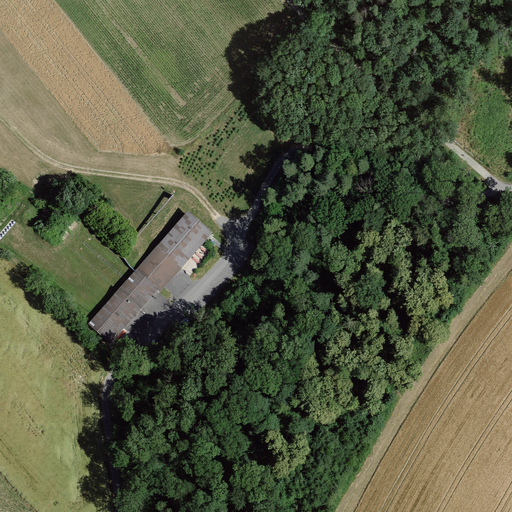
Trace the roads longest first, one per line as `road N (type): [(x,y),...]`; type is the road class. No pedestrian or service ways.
road 1 (track): [(511,189),(314,29),(290,0)]
road 2 (track): [(231,250),(216,217),(191,191),(49,166),(0,118)]
